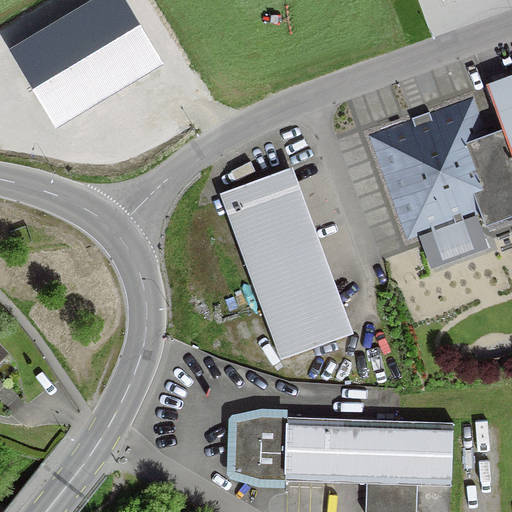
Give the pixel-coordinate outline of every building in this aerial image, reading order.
[(161,63),(122,0),(95,0),(12,50),(57,125),(161,63)] [(511,74),(483,85),(511,162),(511,74)] [(472,106),(377,141),(411,232),(506,198),(472,106)] [(284,169),(220,192),(281,359),(345,335),(284,169)] [(364,483),(362,511),(413,511),(415,485),(448,486),(451,422),(259,415),(234,422),(232,472),(257,479),(364,483)]
